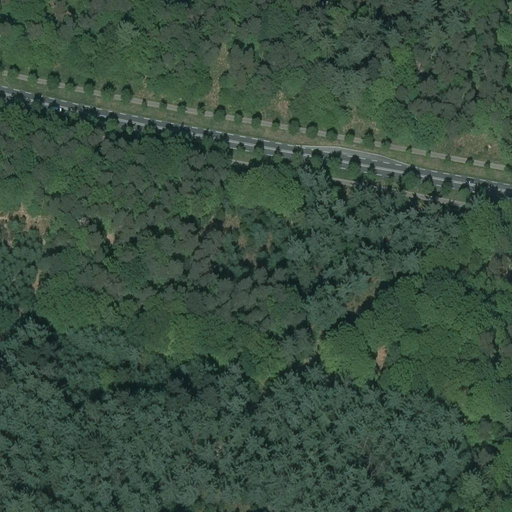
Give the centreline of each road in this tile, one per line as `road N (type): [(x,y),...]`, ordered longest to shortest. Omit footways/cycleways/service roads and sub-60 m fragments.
road 1 (primary): [(511,193),(0,93)]
road 2 (track): [(511,206),(143,511)]
